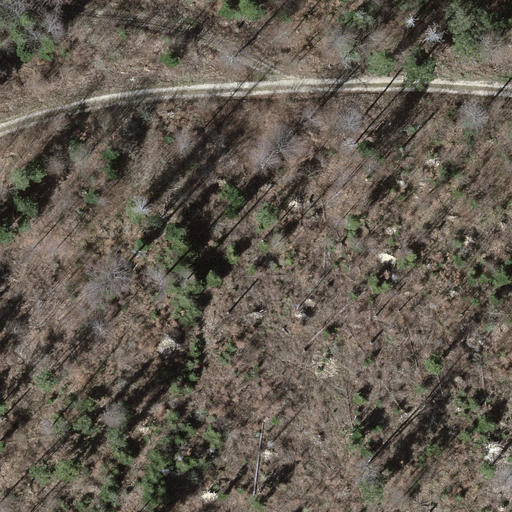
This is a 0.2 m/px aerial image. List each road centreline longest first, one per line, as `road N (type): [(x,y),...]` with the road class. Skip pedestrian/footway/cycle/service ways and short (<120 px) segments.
road 1 (track): [(295,85),(197,32),(5,0)]
road 2 (track): [(0,122),(79,93),(295,85)]
road 3 (track): [(511,93),(295,85)]
